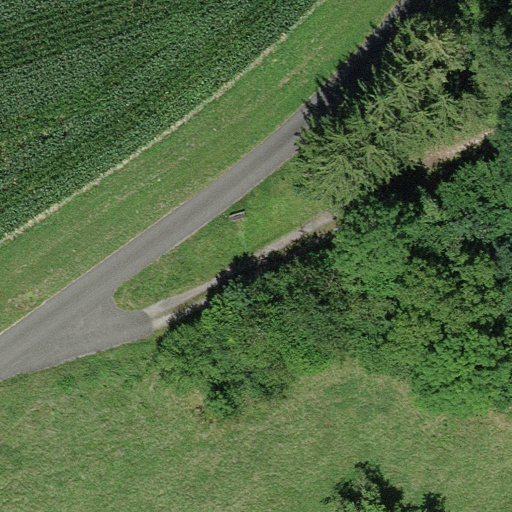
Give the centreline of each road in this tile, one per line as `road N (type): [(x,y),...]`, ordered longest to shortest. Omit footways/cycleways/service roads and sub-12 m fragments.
road 1 (unclassified): [(418,0),(320,103),(0,354)]
road 2 (track): [(19,339),(166,312),(511,133)]
